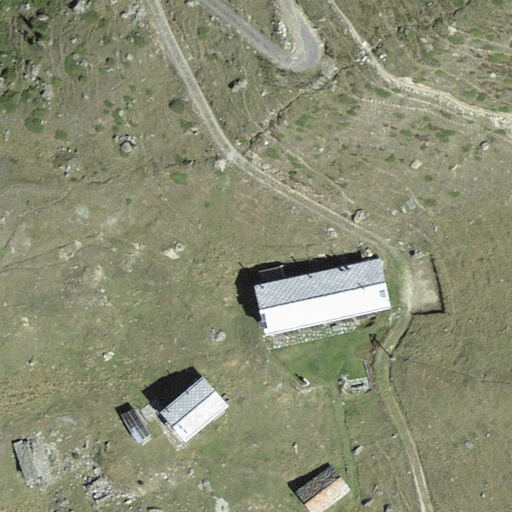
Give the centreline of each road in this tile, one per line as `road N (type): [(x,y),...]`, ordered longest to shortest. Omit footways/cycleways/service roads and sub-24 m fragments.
road 1 (track): [(425,511),(380,370),(410,300),(398,269),(375,243),(243,170),(217,140),(149,0)]
road 2 (track): [(205,0),(298,65),(304,56),(287,0)]
